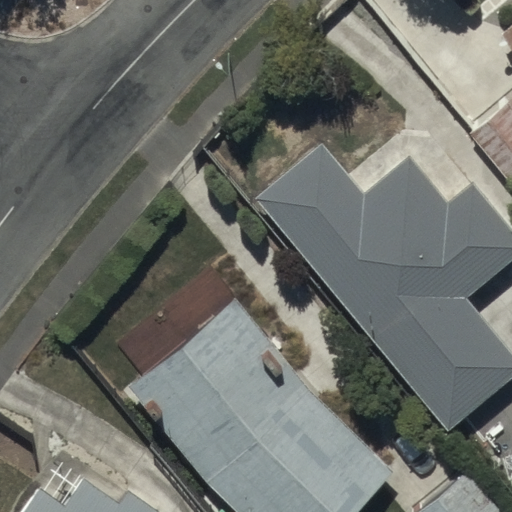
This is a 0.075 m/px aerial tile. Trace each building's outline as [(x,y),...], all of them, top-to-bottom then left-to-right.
[(511,6),(506,12),(511,17),(511,83),(467,123),(511,173),(511,6)] [(319,120),(255,172),(448,406),(511,353),(511,333),(464,275),(511,235),(511,213),(470,162),(445,182),(406,136),(362,172),(319,120)] [(127,362),(202,455),(259,511),(329,511),(391,450),(302,360),(235,276),(127,362)] [(166,511),(174,502),(125,469),(115,482),(52,438),(0,511),(166,511)] [(511,511),(511,507),(464,452),(405,502),(412,511),(511,511)]
